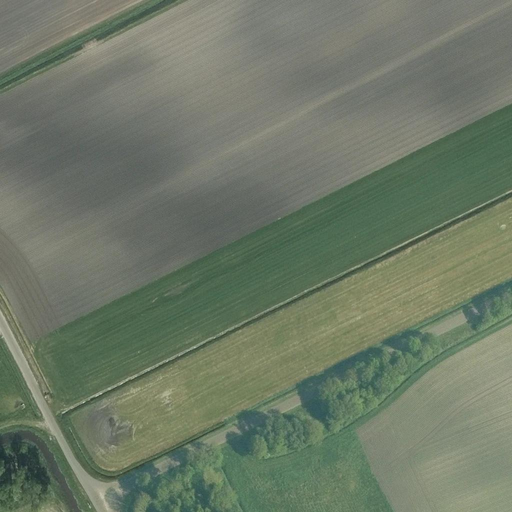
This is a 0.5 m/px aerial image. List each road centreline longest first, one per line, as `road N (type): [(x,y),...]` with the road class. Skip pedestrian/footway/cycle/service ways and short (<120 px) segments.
road 1 (unclassified): [(97,501),(511,294)]
road 2 (unclassified): [(97,501),(0,319)]
